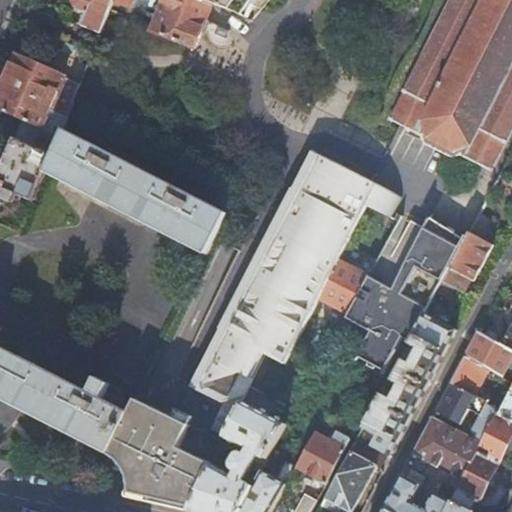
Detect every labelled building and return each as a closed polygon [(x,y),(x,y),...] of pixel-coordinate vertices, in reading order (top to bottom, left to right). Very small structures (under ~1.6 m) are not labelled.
[(103,33),(108,19),(115,0),(74,0),(74,2),(77,8),(90,13),(85,25),(103,33)] [(197,48),(215,3),(207,0),(167,0),(155,32),(197,48)] [(236,11),(243,15),(249,3),(252,4),(253,0),(207,0),(215,3),(236,11)] [(492,171),(511,132),(511,0),(450,0),(390,119),(402,125),(410,129),(408,134),(424,142),(425,143),(453,158),(461,156),(492,171)] [(65,131),(77,103),(76,102),(83,83),(19,56),(0,98),(0,109),(25,120),(46,129),(62,137),(65,131)] [(34,200),(46,172),(54,154),(38,147),(46,129),(25,120),(0,176),(0,196),(13,202),(17,193),(34,200)] [(227,217),(228,215),(65,131),(62,137),(54,154),(46,172),(208,255),(227,217)] [(227,338),(266,354),(288,362),(321,299),(340,261),(344,253),(368,207),(370,207),(377,193),(378,192),(318,160),(279,236),(236,319),(231,316),(221,335),(227,338)] [(511,197),(511,180),(506,178),(500,192),(511,197)] [(443,282),(462,292),(471,277),(476,280),(494,245),(483,239),(493,219),(481,212),(465,241),(443,282)] [(410,343),(426,314),(443,282),(465,241),(429,218),(421,233),(409,226),(391,257),(381,252),(368,276),(348,313),(345,318),(370,332),(371,333),(369,338),(358,358),(385,373),(398,349),(404,339),(410,343)] [(348,313),(368,276),(352,267),(356,259),(344,253),(340,261),(321,299),(348,313)] [(375,447),(392,456),(459,331),(426,314),(410,343),(410,344),(419,348),(411,363),(406,361),(409,356),(404,354),(390,379),(399,384),(391,399),(386,396),(389,391),(385,388),(364,428),(378,436),(373,446),(375,447)] [(110,454),(138,397),(97,376),(90,391),(30,360),(0,345),(0,334),(3,329),(0,326),(0,396),(67,432),(110,454)] [(511,326),(502,345),(504,346),(511,350),(511,326)] [(411,471),(407,478),(403,476),(384,511),(447,511),(479,452),(501,410),(488,403),(489,400),(478,395),(491,370),(504,346),(502,345),(480,333),(467,357),(439,409),(416,454),(459,476),(457,480),(453,478),(447,486),(442,484),(429,506),(430,510),(418,504),(420,500),(415,497),(425,478),(411,471)] [(227,338),(221,335),(211,356),(216,359),(227,338)] [(266,354),(227,338),(216,359),(211,356),(209,360),(214,363),(202,386),(221,396),(225,389),(234,393),(243,374),(253,379),(260,365),(266,354)] [(474,511),(475,511),(471,509),(476,500),(479,501),(499,463),(511,437),(511,388),(505,402),(501,410),(479,452),(447,511),(474,511)] [(230,401),(234,393),(225,389),(221,396),(230,401)] [(130,496),(137,498),(155,461),(154,460),(162,445),(170,449),(180,428),(188,431),(192,424),(167,412),(138,397),(110,454),(115,457),(121,462),(126,471),(129,477),(130,482),(130,488),(128,492),(129,495),(130,496)] [(189,510),(199,511),(240,511),(263,470),(288,424),(243,401),(225,437),(246,448),(244,451),(241,451),(238,452),(236,454),(233,458),(233,463),(234,467),(235,470),(233,474),(212,463),(189,510)] [(149,501),(189,510),(212,463),(213,462),(195,453),(181,447),(188,431),(180,428),(170,449),(162,445),(154,460),(155,461),(137,498),(140,498),(149,501)] [(317,432),(298,467),(328,484),(347,449),(317,432)] [(358,438),(326,498),(352,511),(377,465),(368,459),(373,446),(358,438)] [(240,511),(273,511),(298,467),(286,460),(277,477),(263,470),(240,511)] [(296,511),(312,511),(319,500),(307,494),(296,511)]
